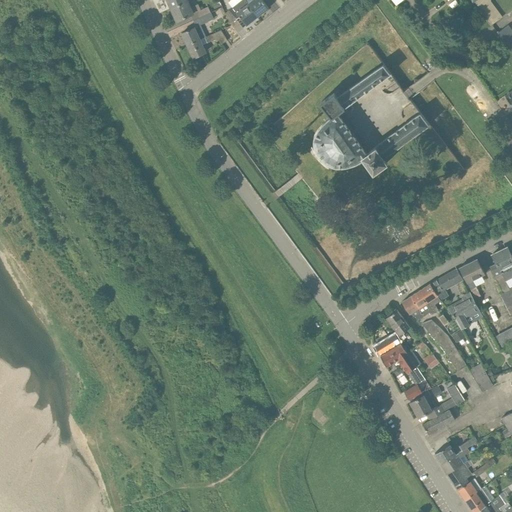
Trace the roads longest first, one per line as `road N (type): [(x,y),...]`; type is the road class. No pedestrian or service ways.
road 1 (tertiary): [(342,326),(213,147),(186,93)]
road 2 (tertiary): [(459,511),(342,326)]
road 3 (residential): [(342,326),(511,233)]
road 4 (tertiary): [(186,93),(304,0)]
